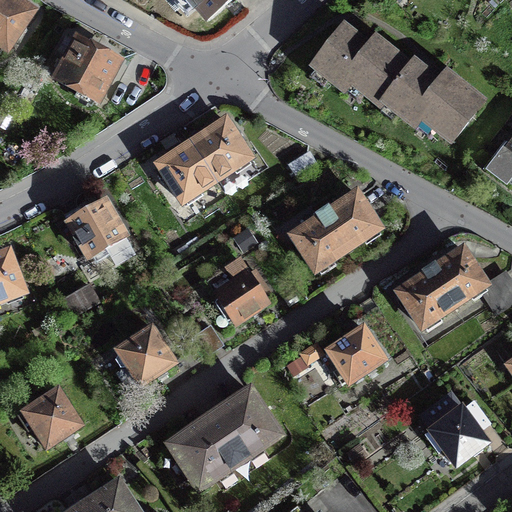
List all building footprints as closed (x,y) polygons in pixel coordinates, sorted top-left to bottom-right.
[(7,50),(33,13),(19,3),(19,2),(16,0),(0,0),(0,53),(4,48),(7,50)] [(193,0),(209,19),(231,0),(193,0)] [(345,91),(352,83),(381,106),(414,64),(413,64),(410,67),(374,40),(368,48),(342,28),(313,66),(345,91)] [(98,103),(120,63),(104,55),(105,54),(92,47),(92,48),(77,40),(56,80),(79,93),(80,100),(88,104),(94,101),(98,103)] [(416,127),(422,118),(452,142),(483,102),(446,73),(438,84),(414,64),(381,106),(383,107),(385,104),(416,127)] [(250,159),(225,122),(192,144),(217,181),(250,159)] [(192,144),(158,166),(183,203),(217,181),(192,144)] [(511,187),(511,146),(510,149),(505,146),(487,170),(511,187)] [(379,229),(356,195),(330,212),(328,209),(316,217),(318,220),(292,237),(315,272),(379,229)] [(126,238),(105,202),(83,214),(80,209),(65,218),(89,259),(93,257),(99,261),(106,257),(106,250),(126,238)] [(249,226),(239,233),(246,243),(256,236),(249,226)] [(511,286),(503,273),(486,285),(463,251),(437,269),(435,265),(423,273),(425,276),(399,294),(423,329),(480,291),(497,315),(511,304),(511,286)] [(0,301),(24,293),(8,253),(0,256),(0,301)] [(250,278),(240,262),(208,283),(219,299),(215,304),(220,312),(226,310),(236,325),(268,304),(264,298),(270,294),(257,273),(250,278)] [(71,318),(98,303),(89,287),(62,302),(71,318)] [(378,307),(364,316),(380,342),(395,333),(378,307)] [(176,365),(152,328),(116,352),(119,356),(116,362),(120,368),(127,368),(140,388),(158,376),(160,378),(165,374),(164,372),(176,365)] [(210,328),(197,336),(209,355),(222,346),(210,328)] [(384,361),(363,330),(322,356),(342,386),(347,382),(349,384),(367,373),(368,375),(376,370),(375,367),(384,361)] [(82,427),(58,391),(18,417),(28,432),(33,429),(47,450),(64,439),(65,441),(73,435),(71,433),(82,427)] [(280,436),(250,392),(216,414),(216,413),(203,421),(204,423),(170,446),(200,489),(280,436)] [(463,411),(451,395),(428,412),(439,426),(425,437),(438,453),(443,450),(456,467),(473,454),(487,444),(479,432),(463,411)] [(490,424),(474,403),(463,411),(479,432),(490,424)] [(365,455),(359,447),(348,454),(354,462),(365,455)] [(97,494),(81,504),(86,511),(137,511),(119,484),(98,497),(97,494)]
